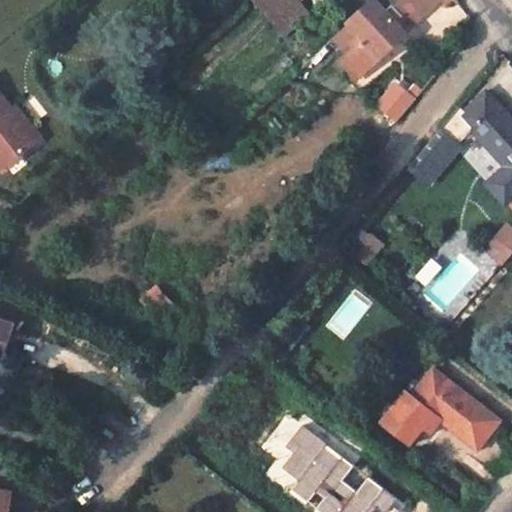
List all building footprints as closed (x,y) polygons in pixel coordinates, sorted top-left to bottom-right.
[(279,36),(318,2),(316,0),(247,0),(279,36)] [(377,0),(371,0),(335,38),(352,54),(338,68),(326,81),(345,100),(409,31),(384,7),(377,0)] [(391,0),(390,1),(403,15),(410,23),(431,0),(391,0)] [(352,54),(335,38),(320,51),(338,68),(352,54)] [(396,80),(375,104),(395,122),(416,99),(396,80)] [(511,122),(485,91),(458,118),(504,168),(483,187),(501,207),(511,196),(511,122)] [(35,141),(0,95),(0,166),(0,167),(35,141)] [(429,186),(464,147),(443,129),(408,168),(429,186)] [(0,319),(0,345),(9,323),(0,319)] [(434,368),(412,395),(406,391),(382,421),(409,443),(423,426),(430,432),(437,423),(477,454),(502,421),(434,368)] [(319,431),(299,456),(318,471),(314,474),(360,510),(381,482),(319,431)] [(5,511),(7,502),(9,493),(0,491),(0,511),(5,511)]
